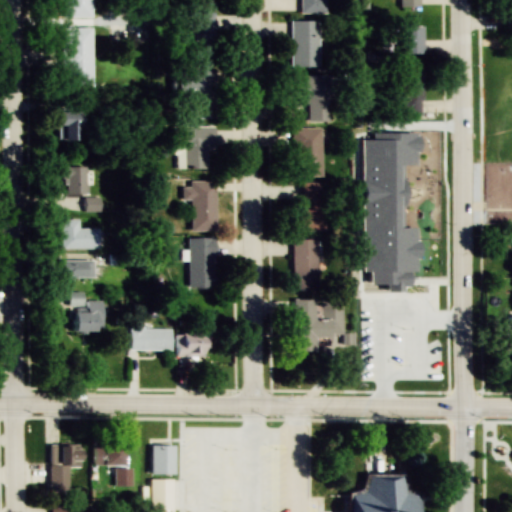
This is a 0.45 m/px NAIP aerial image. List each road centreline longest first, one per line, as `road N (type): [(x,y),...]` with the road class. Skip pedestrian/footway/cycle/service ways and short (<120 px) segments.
road 1 (residential): [(16,511),(12,0)]
road 2 (secondary): [(461,511),(459,0)]
road 3 (residential): [(253,406),(252,0)]
road 4 (secondary): [(294,407),(0,403)]
road 5 (secondary): [(511,409),(294,407)]
